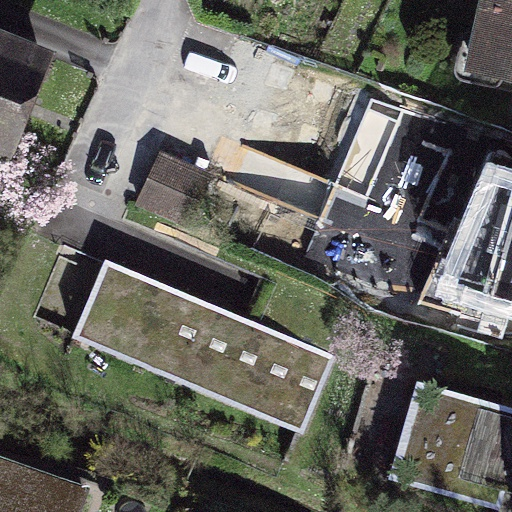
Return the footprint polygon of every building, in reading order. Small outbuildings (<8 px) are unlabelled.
[(511,0),(471,0),(456,78),(511,89),(511,0)] [(52,72),(0,51),(0,167),(11,172),(52,72)] [(163,152),(135,204),(185,231),(213,179),(163,152)] [(511,227),(499,330),(511,331),(511,227)] [(354,368),(112,270),(82,346),(324,443),(354,368)] [(511,511),(511,410),(419,387),(393,488),(491,511),(511,511)] [(93,511),(96,504),(0,470),(0,511),(93,511)]
